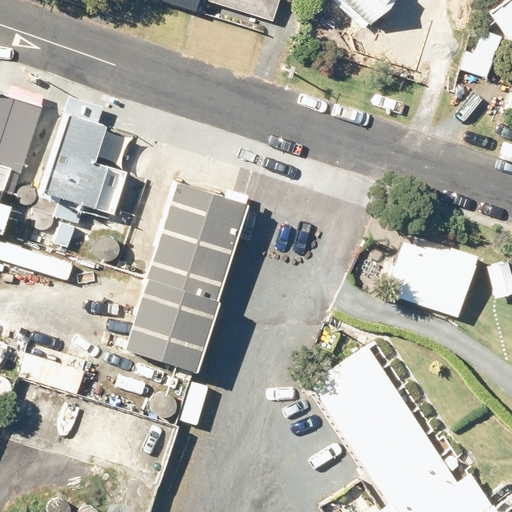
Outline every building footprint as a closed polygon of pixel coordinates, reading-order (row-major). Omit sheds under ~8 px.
[(278,0),(204,0),(204,2),(271,23),(278,0)] [(340,0),(367,25),(390,0),(340,0)] [(511,0),(505,0),(487,14),(511,47),(511,89),(505,110),(511,112),(511,0)] [(465,49),(458,70),(482,77),(487,61),(490,62),(498,36),(479,29),(472,52),(465,49)] [(0,186),(9,189),(38,99),(1,88),(0,87),(0,219),(7,198),(0,195),(0,161),(6,163),(0,181),(0,186)] [(57,192),(51,211),(75,219),(79,205),(73,203),(75,197),(109,208),(122,164),(91,155),(102,117),(97,115),(100,103),(67,93),(39,187),(57,192)] [(176,174),(121,341),(189,363),(244,196),(176,174)] [(24,241),(11,281),(41,290),(53,250),(24,241)] [(24,339),(13,371),(75,391),(85,359),(24,339)] [(307,377),(388,501),(370,511),(495,511),(468,469),(455,478),(364,339),(307,377)] [(225,386),(189,376),(176,419),(212,430),(225,386)] [(511,511),(511,505),(510,502),(497,511),(498,511),(511,511)]
